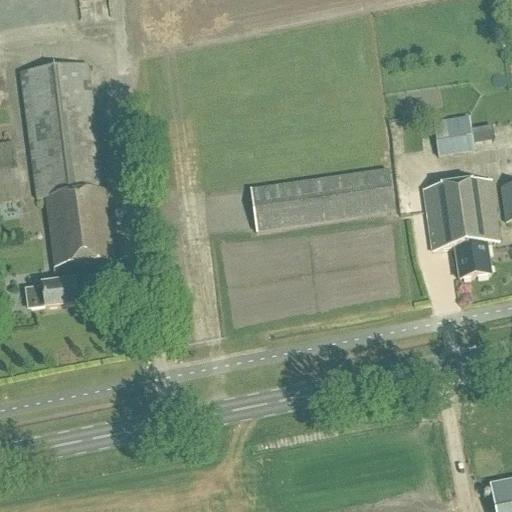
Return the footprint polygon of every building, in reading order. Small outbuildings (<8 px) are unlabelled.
[(51,0),(52,20),(73,20),(73,0),(51,0)] [(93,42),(94,32),(107,33),(107,25),(83,25),(83,42),(93,42)] [(106,194),(88,68),(20,77),(38,204),(42,204),(54,290),(25,294),(22,298),(24,312),(28,315),(42,313),(43,314),(77,310),(74,287),(73,287),(71,270),(113,265),(103,195),(106,194)] [(435,127),(439,161),(476,156),(471,122),(435,127)] [(410,131),(413,156),(425,155),(423,130),(410,131)] [(0,149),(0,207),(23,204),(15,147),(0,149)] [(389,174),(250,194),(256,236),(395,216),(389,174)] [(456,252),(461,284),(492,280),(488,248),(498,246),(490,186),(425,195),(433,255),(456,252)] [(511,189),(502,190),(506,226),(511,224),(511,189)] [(127,242),(115,244),(118,264),(130,262),(127,242)] [(511,511),(511,487),(491,492),(495,511),(511,511)]
